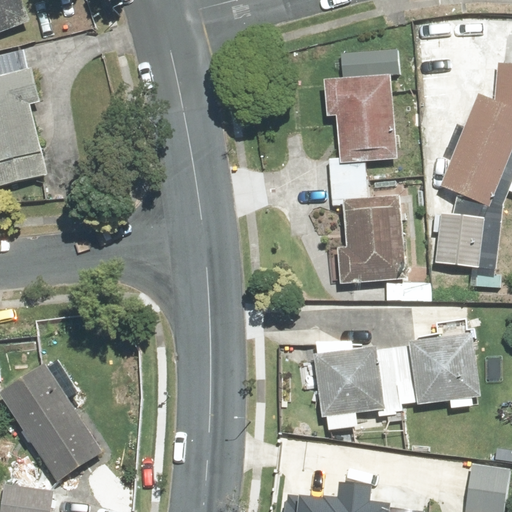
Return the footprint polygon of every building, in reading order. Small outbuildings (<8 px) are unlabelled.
[(0,0),(0,38),(30,28),(19,0),(0,0)] [(30,74),(0,81),(0,191),(47,180),(30,110),(38,108),(30,74)] [(386,79),(322,83),(324,121),(333,121),(337,166),(391,163),(386,79)] [(511,113),(474,98),(436,189),(488,211),(511,152),(511,113)] [(399,200),(340,204),(343,250),(335,250),(338,285),(404,281),(399,200)] [(479,270),(480,219),(437,218),(435,269),(479,270)] [(430,301),(429,284),(386,286),(387,303),(430,301)] [(407,348),(376,352),(375,349),(312,357),(320,420),(383,412),(380,390),(412,386),(416,408),(480,399),(471,336),(407,344),(407,348)] [(42,367),(0,395),(0,403),(55,485),(101,454),(42,367)] [(376,438),(402,439),(402,421),(377,420),(376,438)] [(462,511),(501,511),(505,471),(465,468),(462,511)] [(289,490),(286,511),(389,511),(390,504),(366,501),(368,486),(340,483),(339,496),(289,490)] [(0,509),(0,511),(48,511),(51,494),(3,488),(0,509)]
